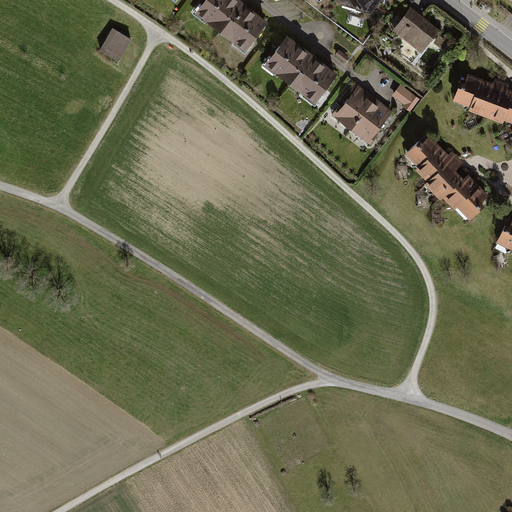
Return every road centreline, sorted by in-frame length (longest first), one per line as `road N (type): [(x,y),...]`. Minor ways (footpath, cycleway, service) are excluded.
road 1 (track): [(407,397),(435,317),(428,267),(390,220),(223,71),(115,0)]
road 2 (track): [(407,397),(335,380),(75,215),(0,186)]
road 3 (track): [(61,511),(270,398),(335,380)]
road 4 (track): [(57,206),(165,30)]
